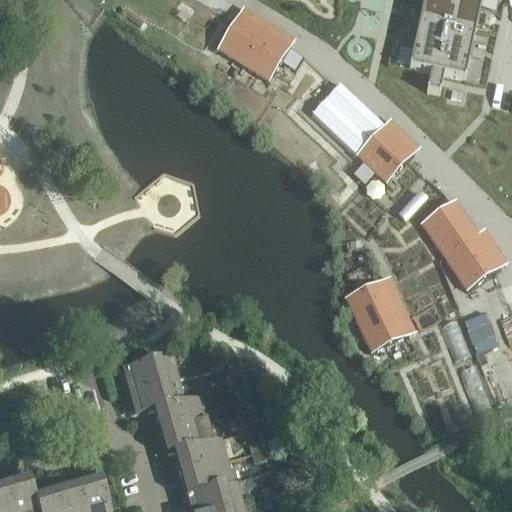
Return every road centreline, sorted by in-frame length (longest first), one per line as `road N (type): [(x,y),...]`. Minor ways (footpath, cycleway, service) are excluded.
road 1 (residential): [(25,421),(30,460),(64,469),(128,449)]
road 2 (residential): [(128,449),(55,400),(25,421)]
